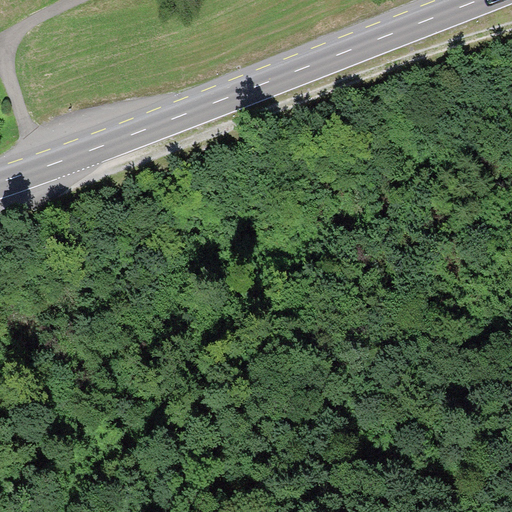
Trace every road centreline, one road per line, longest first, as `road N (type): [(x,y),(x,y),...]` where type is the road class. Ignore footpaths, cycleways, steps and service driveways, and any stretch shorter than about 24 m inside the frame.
road 1 (secondary): [(0,181),(481,0)]
road 2 (track): [(178,511),(318,478),(511,478)]
